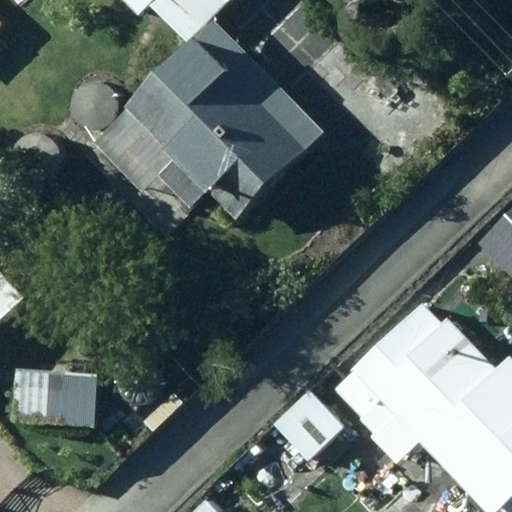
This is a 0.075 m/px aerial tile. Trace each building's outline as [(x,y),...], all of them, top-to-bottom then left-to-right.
[(0,0),(0,42),(21,22),(0,0)] [(172,0),(173,0),(213,39),(114,140),(165,191),(152,204),(182,234),(228,188),(259,219),(347,130),(233,17),(249,0),(149,0),(161,12),(172,0)] [(0,334),(42,297),(0,251),(0,334)] [(387,417),(399,430),(396,433),(422,462),(449,437),(511,505),(511,323),(467,275),(443,297),(448,302),(353,388),(383,420),(387,417)] [(37,365),(33,419),(112,425),(116,371),(37,365)] [(330,387),(293,420),(328,458),(364,425),(330,387)] [(239,511),(227,499),(212,511),(239,511)]
